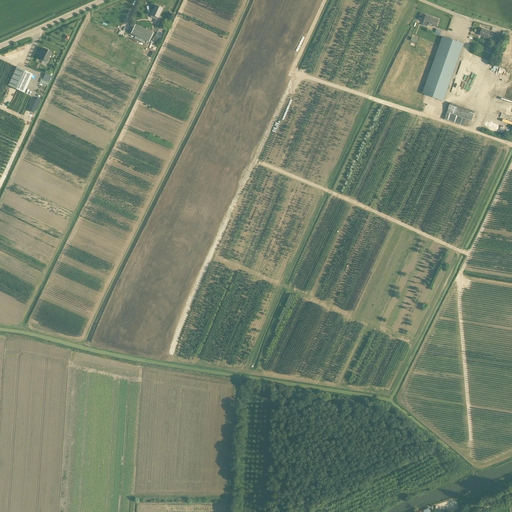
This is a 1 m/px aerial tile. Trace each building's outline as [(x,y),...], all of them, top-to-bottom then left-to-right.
[(155,5),(151,14),(158,17),(162,8),(155,5)] [(428,25),(436,27),(439,20),(426,15),(423,23),(424,23),(423,25),(428,27),(428,25)] [(131,33),(149,42),(153,33),(135,24),(131,33)] [(489,42),(492,36),(489,35),(490,31),(482,28),(479,35),(484,37),(483,40),(489,42)] [(443,100),(463,44),(443,37),(424,93),(443,100)] [(47,62),(52,52),(44,48),(42,53),(41,52),(38,58),(47,62)] [(8,85),(24,93),(32,74),(17,67),(8,85)] [(467,80),(476,82),(478,75),(469,73),(467,80)] [(452,91),(458,93),(463,75),(460,74),(459,78),(456,77),(452,91)] [(33,98),(29,108),(35,110),(40,99),(37,98),(36,100),(33,98)] [(464,126),(466,119),(471,121),(475,111),(451,103),(445,119),(464,126)]
